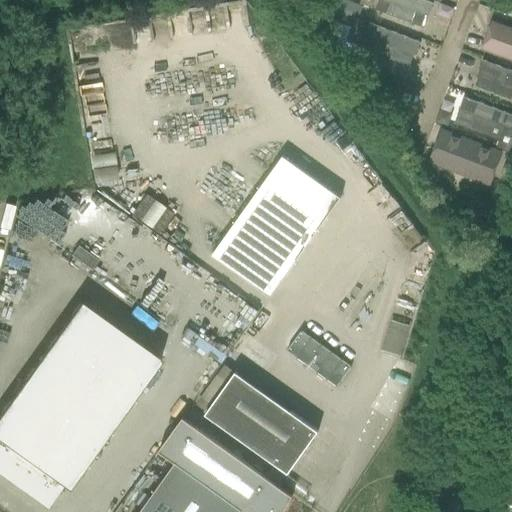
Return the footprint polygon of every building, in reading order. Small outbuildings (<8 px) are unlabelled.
[(433,4),(423,0),(378,0),(375,9),(424,28),(433,4)] [(357,45),(366,22),(355,18),(356,15),(335,7),(326,34),(328,35),(357,45)] [(511,30),(490,22),(480,50),(511,61),(511,30)] [(363,36),(376,41),(371,52),(409,66),(414,55),(415,56),(420,42),(368,23),(363,36)] [(328,35),(326,34),(337,54),(343,59),(351,62),(351,61),(351,60),(361,64),(367,50),(356,47),(357,45),(328,35)] [(511,100),(511,97),(511,71),(482,60),(477,74),(479,74),(475,86),(511,100)] [(454,123),(499,140),(504,127),(511,129),(511,114),(463,97),(459,110),(454,123)] [(434,150),(429,162),(478,180),(490,184),(502,153),(441,130),(434,150)] [(511,152),(509,152),(500,175),(511,179),(504,196),(511,198),(511,152)] [(282,156),(211,255),(270,297),(340,198),(282,156)] [(146,195),(131,215),(157,233),(172,213),(146,195)] [(79,302),(0,412),(0,470),(45,503),(58,486),(56,485),(58,483),(68,490),(161,361),(79,302)] [(403,355),(411,323),(390,318),(383,351),(403,355)] [(300,329),(286,349),(336,385),(351,365),(300,329)] [(318,431),(302,420),(235,372),(205,414),(288,473),(318,431)] [(284,511),(293,496),(183,418),(159,451),(175,463),(241,510),(239,511),(284,511)] [(239,511),(241,510),(175,463),(140,511),(239,511)]
